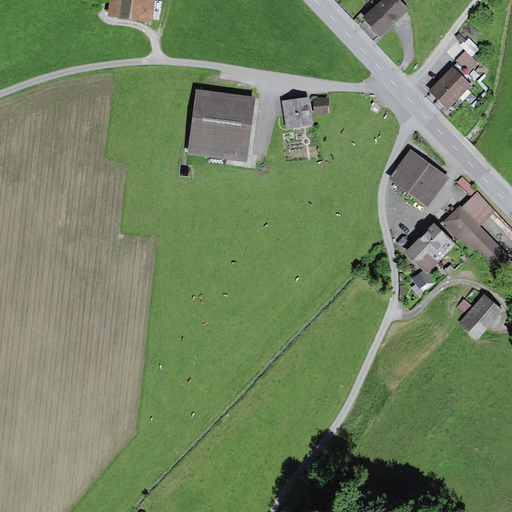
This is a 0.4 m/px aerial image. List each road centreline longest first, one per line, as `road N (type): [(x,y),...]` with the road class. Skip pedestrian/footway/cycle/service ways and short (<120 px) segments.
road 1 (unclassified): [(418,110),(389,167),(381,207),(396,277),(392,314),(295,511)]
road 2 (track): [(0,96),(29,83),(145,63),(396,88)]
road 3 (track): [(501,329),(505,306),(460,282),(440,287),(413,314),(392,314)]
road 4 (primary): [(314,0),(418,110)]
road 5 (primary): [(418,110),(511,207)]
